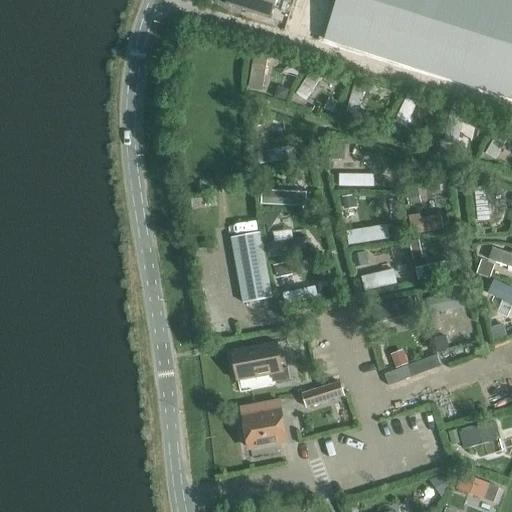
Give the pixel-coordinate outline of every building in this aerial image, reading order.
[(228,0),(227,5),(271,19),(276,0),(228,0)] [(338,43),(347,0),(296,0),(290,32),(338,43)] [(399,0),(378,0),(363,57),(408,70),(425,7),(399,0)] [(250,87),(265,89),(268,61),(254,59),(250,87)] [(289,90),(278,87),(275,98),(285,101),(289,90)] [(330,98),(325,109),(333,113),(338,102),(330,98)] [(430,106),(443,110),(444,103),(431,100),(430,106)] [(263,125),(261,117),(249,115),(251,127),(263,125)] [(423,143),(432,147),(436,133),(427,130),(423,143)] [(344,159),(344,141),(330,141),(330,159),(344,159)] [(266,189),(265,204),(308,205),(309,190),(266,189)] [(420,202),(417,190),(406,193),(408,205),(420,202)] [(344,208),(356,207),(354,196),(343,197),(344,208)] [(267,231),(281,212),(264,215),(267,231)] [(398,226),(389,228),(391,236),(399,234),(398,226)] [(303,237),(295,238),(294,229),(272,230),(274,255),(304,253),(303,237)] [(232,238),(244,303),(272,299),(260,233),(232,238)] [(418,241),(410,243),(413,259),(422,258),(418,241)] [(367,263),(364,252),(353,255),(355,266),(367,263)] [(495,265),(482,261),(478,273),(490,278),(495,265)] [(273,266),(276,278),(291,275),(288,263),(273,266)] [(396,272),(365,275),(366,285),(397,283),(396,272)] [(490,329),(494,341),(506,337),(502,325),(490,329)] [(308,342),(306,330),(286,334),(288,345),(308,342)] [(437,350),(448,348),(446,336),(435,339),(437,350)] [(275,382),(289,380),(288,368),(283,369),(278,343),(231,351),(237,382),(274,375),(275,382)] [(396,368),(407,364),(402,352),(392,356),(396,368)] [(306,408),(344,396),(340,382),(302,394),(306,408)] [(278,427),(283,426),(278,401),(242,408),(249,445),(280,439),(278,427)] [(485,455),(505,450),(498,420),(461,430),(466,449),(482,445),(485,455)] [(461,443),(457,429),(448,432),(452,445),(461,443)] [(463,472),(457,489),(496,503),(502,486),(463,472)] [(436,489),(448,479),(446,476),(430,481),(436,489)]
